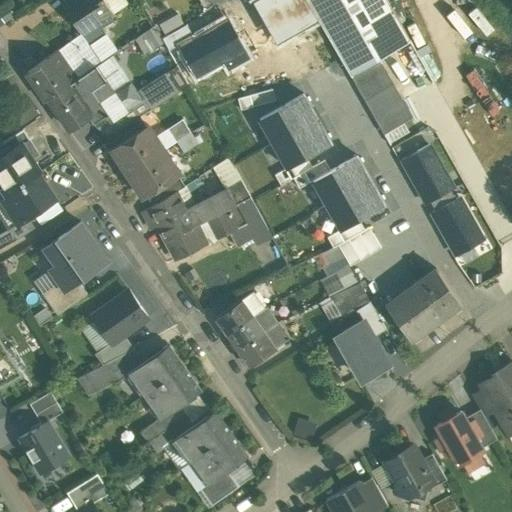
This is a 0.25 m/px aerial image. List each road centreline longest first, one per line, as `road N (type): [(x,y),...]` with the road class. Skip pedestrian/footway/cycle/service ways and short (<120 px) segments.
road 1 (residential): [(0,44),(298,472)]
road 2 (unknown): [(448,267),(478,211),(448,139),(463,97),(434,0)]
road 3 (residential): [(511,313),(392,410),(298,472)]
